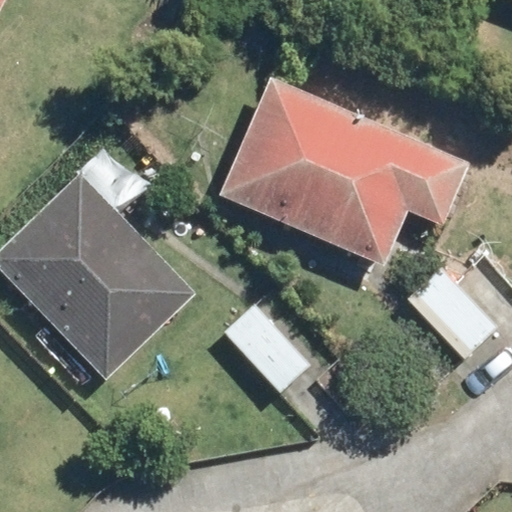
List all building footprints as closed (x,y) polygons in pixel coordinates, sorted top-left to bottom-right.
[(511,0),(493,0),(491,7),(511,14),(511,0)] [(242,128),(211,202),(376,271),(398,219),(429,231),(456,166),(261,85),(243,129),(242,128)] [(76,188),(0,258),(0,280),(96,383),(183,302),(76,188)] [(468,277),(457,287),(439,266),(399,301),(458,366),(497,331),(507,321),(468,277)] [(310,366),(254,303),(217,336),(273,399),(310,366)]
